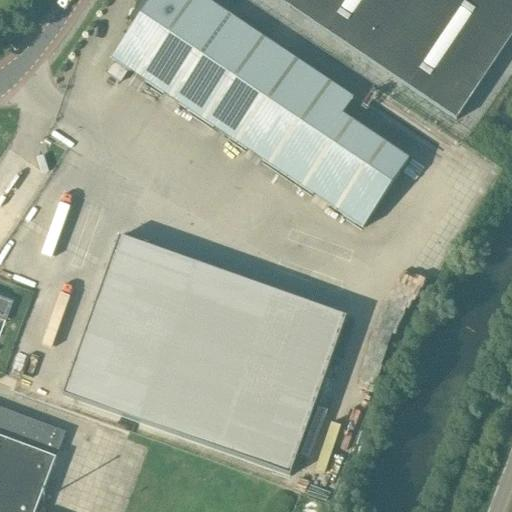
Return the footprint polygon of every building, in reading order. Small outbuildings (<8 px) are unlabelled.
[(138,25),(114,60),(364,229),(410,161),(344,116),(355,100),(206,0),(144,0),(131,20),(138,25)] [(511,0),(278,0),(457,120),(511,37),(511,0)] [(297,213),(282,236),(331,267),(345,244),(297,213)] [(119,238),(63,396),(212,449),(290,477),(346,318),(269,291),(119,238)] [(0,320),(6,323),(14,303),(0,297),(0,320)] [(342,461),(380,361),(364,355),(327,455),(342,461)] [(0,511),(35,511),(66,435),(0,409),(0,511)]
